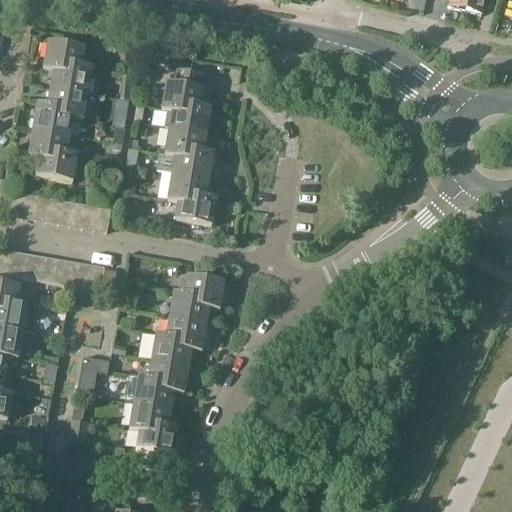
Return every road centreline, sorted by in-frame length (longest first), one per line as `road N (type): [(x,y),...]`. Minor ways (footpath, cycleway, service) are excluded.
road 1 (residential): [(269,263),(0,228)]
road 2 (residential): [(199,493),(225,419),(310,295)]
road 3 (residential): [(0,469),(64,468),(199,493)]
road 4 (secondary): [(484,108),(380,50),(337,44)]
road 5 (secondary): [(337,44),(457,139)]
road 6 (residential): [(320,16),(406,30),(446,46)]
road 7 (unclassified): [(369,260),(472,185)]
